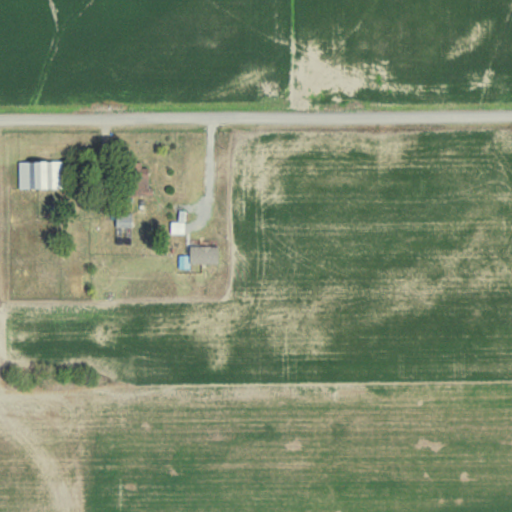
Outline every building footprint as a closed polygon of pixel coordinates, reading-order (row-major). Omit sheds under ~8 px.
[(17,161),(17,188),(59,187),(59,160),(17,161)] [(151,187),(146,187),(147,165),(131,164),(130,194),(150,195),(151,187)] [(114,227),(131,227),(131,214),(114,214),(114,227)] [(114,243),(129,243),(129,228),(115,228),(114,243)] [(216,246),(188,245),(187,263),(216,263),(216,246)]
